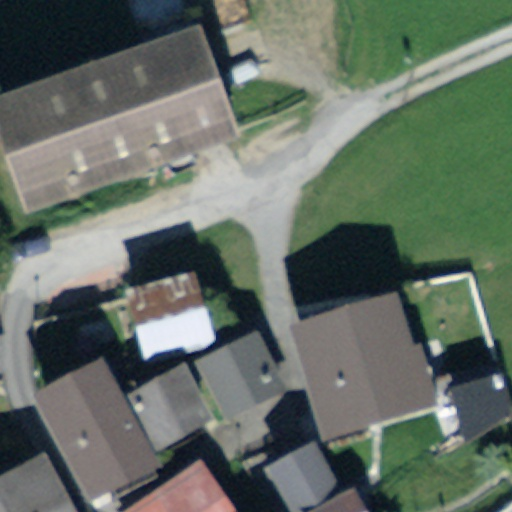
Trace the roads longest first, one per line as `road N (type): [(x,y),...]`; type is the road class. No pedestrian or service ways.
road 1 (residential): [(84,511),(19,380),(40,309),(62,282),(266,197),(346,114)]
road 2 (track): [(346,114),(511,40)]
